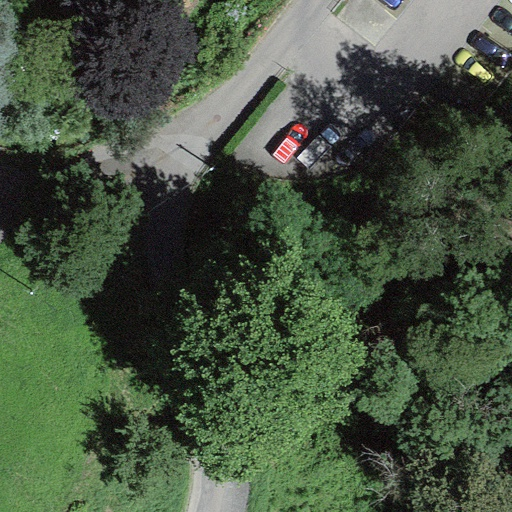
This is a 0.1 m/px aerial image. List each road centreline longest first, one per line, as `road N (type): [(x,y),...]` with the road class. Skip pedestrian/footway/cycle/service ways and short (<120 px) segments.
road 1 (residential): [(221,110),(222,479),(211,511)]
road 2 (residential): [(221,110),(0,204)]
road 3 (residential): [(314,0),(221,110)]
